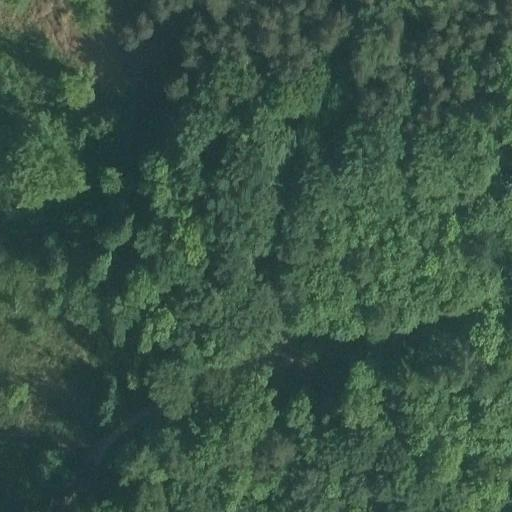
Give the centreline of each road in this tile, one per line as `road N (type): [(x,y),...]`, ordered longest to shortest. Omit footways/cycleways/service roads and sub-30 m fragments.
road 1 (track): [(6,511),(42,485),(132,362),(265,283)]
road 2 (track): [(511,450),(430,372),(265,283)]
road 3 (track): [(265,283),(286,151),(315,18),(326,0)]
road 4 (track): [(265,283),(460,241),(511,238)]
